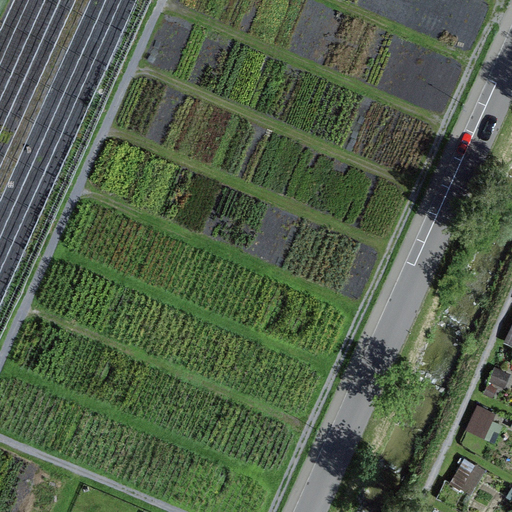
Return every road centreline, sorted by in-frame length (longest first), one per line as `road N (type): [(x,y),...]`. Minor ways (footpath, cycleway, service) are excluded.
road 1 (tertiary): [(511,69),(309,511)]
road 2 (unknown): [(133,67),(432,194)]
